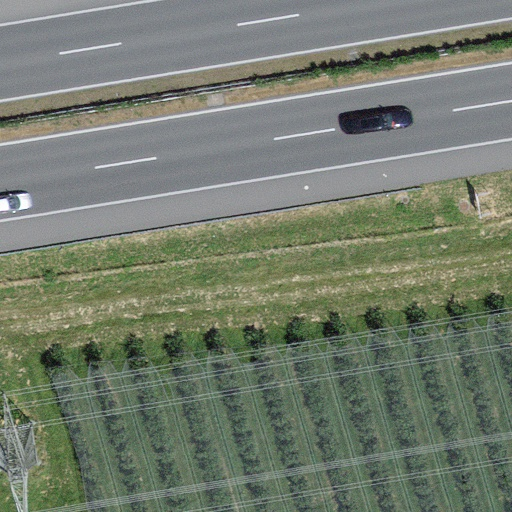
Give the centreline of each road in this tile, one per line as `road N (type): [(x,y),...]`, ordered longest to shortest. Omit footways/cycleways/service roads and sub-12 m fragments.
road 1 (motorway): [(0,183),(511,101)]
road 2 (motorway): [(398,0),(0,64)]
